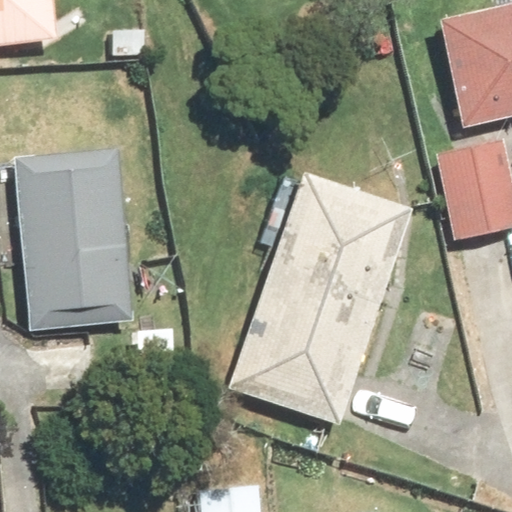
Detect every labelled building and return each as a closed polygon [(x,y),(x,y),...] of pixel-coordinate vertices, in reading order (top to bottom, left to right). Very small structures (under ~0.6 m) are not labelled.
[(61,0),(0,0),(0,48),(66,41),(61,0)] [(511,1),(443,18),(469,125),(511,115),(511,1)] [(442,241),(511,223),(511,213),(501,168),(492,134),(420,151),(442,241)] [(126,149),(16,158),(32,333),(142,323),(126,149)] [(340,426),(413,208),(304,171),(231,389),(340,426)] [(168,329),(127,335),(132,378),(174,373),(168,329)] [(261,511),(261,484),(193,486),(193,511),(261,511)]
